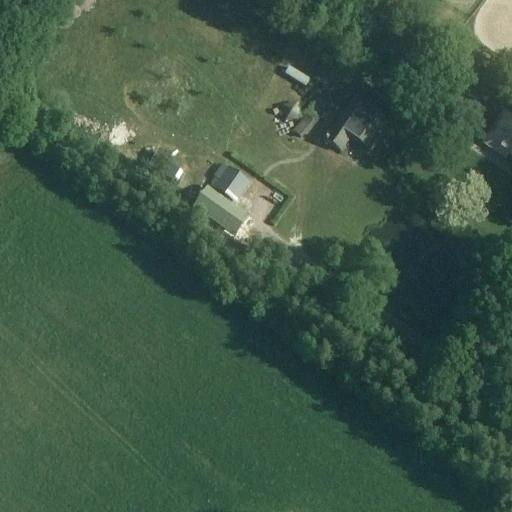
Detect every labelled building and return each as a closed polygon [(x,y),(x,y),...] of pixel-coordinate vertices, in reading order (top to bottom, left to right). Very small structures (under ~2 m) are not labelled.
[(227,91),(214,108),(248,135),(262,118),(227,91)] [(365,150),(384,123),(353,101),(323,142),(340,154),(350,139),(365,150)] [(281,110),(284,126),(301,122),(297,106),(281,110)] [(511,120),(503,114),(482,144),(505,160),(508,156),(511,158),(511,120)] [(401,129),(396,136),(404,142),(409,136),(401,129)] [(149,167),(172,182),(180,169),(157,154),(149,167)] [(223,167),(203,195),(227,212),(247,184),(223,167)]
